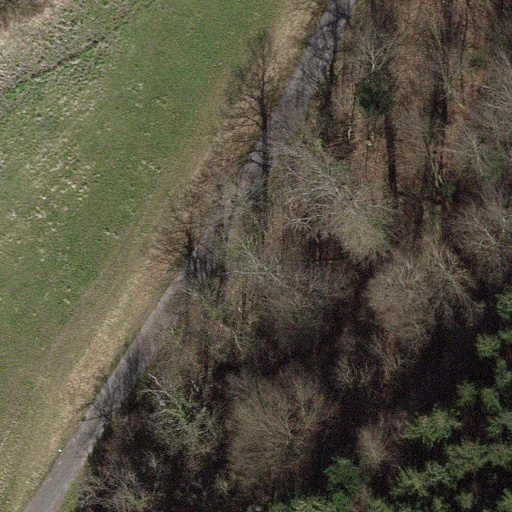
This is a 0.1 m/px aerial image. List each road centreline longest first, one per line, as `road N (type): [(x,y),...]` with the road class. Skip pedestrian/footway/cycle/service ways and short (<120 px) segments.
road 1 (track): [(360,0),(305,119),(45,511)]
road 2 (track): [(511,272),(478,338),(385,437),(285,511)]
